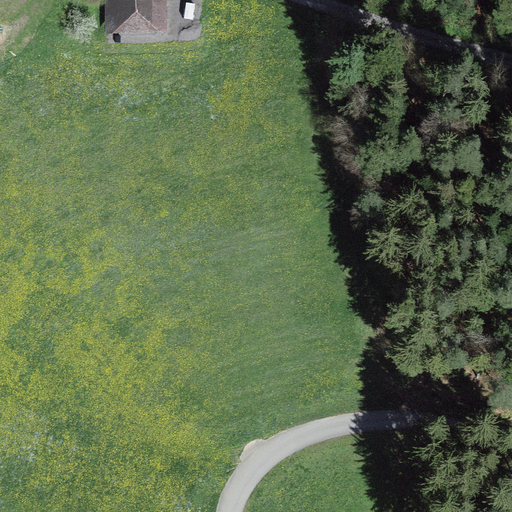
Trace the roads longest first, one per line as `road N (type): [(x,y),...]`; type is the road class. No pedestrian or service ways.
road 1 (unclassified): [(229,511),(253,465),(314,431),(406,417),(511,437)]
road 2 (unclassified): [(511,60),(317,0)]
